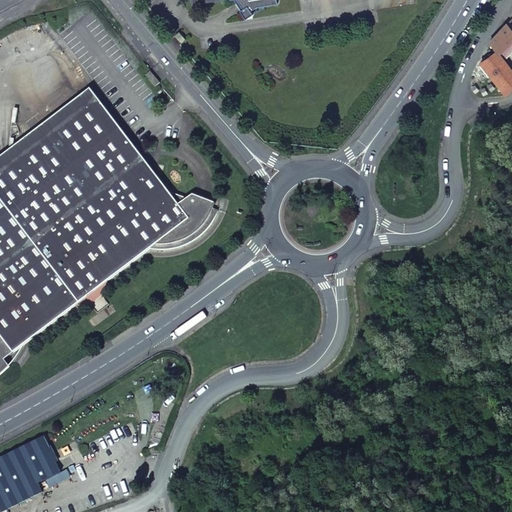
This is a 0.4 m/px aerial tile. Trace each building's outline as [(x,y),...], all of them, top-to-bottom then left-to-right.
[(190,0),(191,3),(210,0),(235,0),(241,9),(238,11),(237,12),(243,20),(251,15),(249,12),(255,8),(263,6),(277,4),(276,0),(190,0)] [(231,0),(238,11),(241,9),(235,0),(231,0)] [(251,15),(263,6),(255,8),(249,12),(251,15)] [(511,42),(511,30),(507,24),(490,43),(497,52),(482,63),(507,96),(511,92),(511,70),(501,55),(511,42)] [(185,39),(178,31),(174,35),(181,43),(185,39)] [(159,82),(149,71),(144,74),(154,87),(159,82)] [(90,88),(0,156),(0,171),(96,97),(90,88)] [(0,374),(1,374),(8,366),(4,360),(149,249),(156,250),(163,250),(171,249),(178,248),(192,242),(196,238),(204,231),(212,222),(217,211),(212,208),(214,203),(192,194),(186,198),(169,192),(96,97),(0,171),(0,374)] [(0,511),(4,511),(9,510),(4,501),(38,483),(60,472),(44,439),(0,460),(0,511)] [(4,501),(9,510),(42,493),(38,483),(4,501)]
